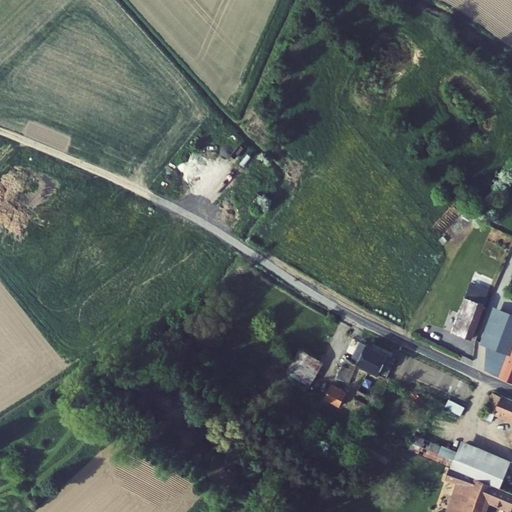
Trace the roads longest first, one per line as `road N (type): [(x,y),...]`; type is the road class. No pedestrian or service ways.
road 1 (track): [(0,129),(87,163),(336,306)]
road 2 (unclassified): [(336,306),(511,389)]
